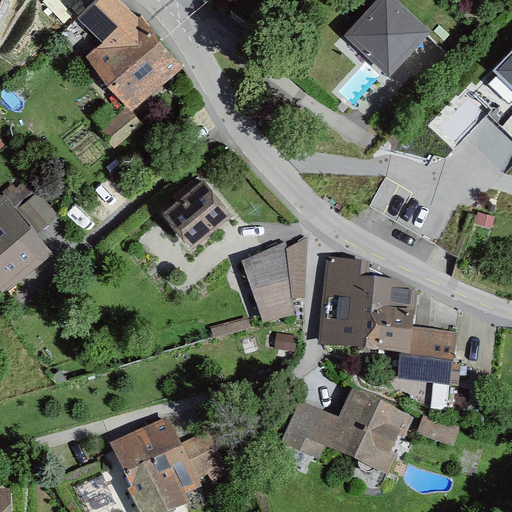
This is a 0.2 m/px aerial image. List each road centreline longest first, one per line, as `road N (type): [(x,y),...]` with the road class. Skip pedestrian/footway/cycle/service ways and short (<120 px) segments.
road 1 (residential): [(324,225),(236,126),(165,7)]
road 2 (residential): [(511,315),(324,225)]
road 3 (residential): [(306,368),(324,225)]
